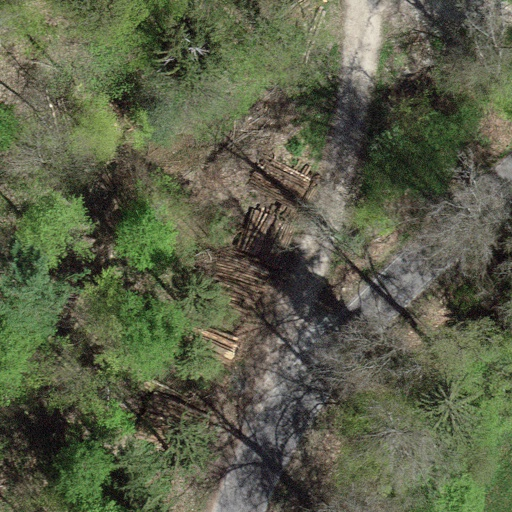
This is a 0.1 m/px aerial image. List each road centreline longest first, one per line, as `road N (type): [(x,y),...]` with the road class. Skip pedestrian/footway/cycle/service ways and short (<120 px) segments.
road 1 (tertiary): [(511,184),(395,287),(292,403),(237,511)]
road 2 (track): [(292,403),(354,110),(362,0)]
